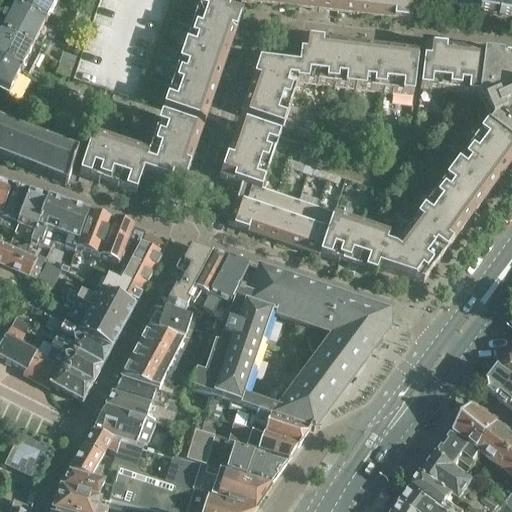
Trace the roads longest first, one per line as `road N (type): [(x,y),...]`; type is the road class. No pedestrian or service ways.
road 1 (residential): [(511,45),(261,21),(189,230)]
road 2 (residential): [(189,230),(43,511)]
road 3 (residential): [(189,230),(464,320)]
road 4 (residential): [(0,170),(189,230)]
road 5 (residential): [(398,420),(322,441),(274,511)]
